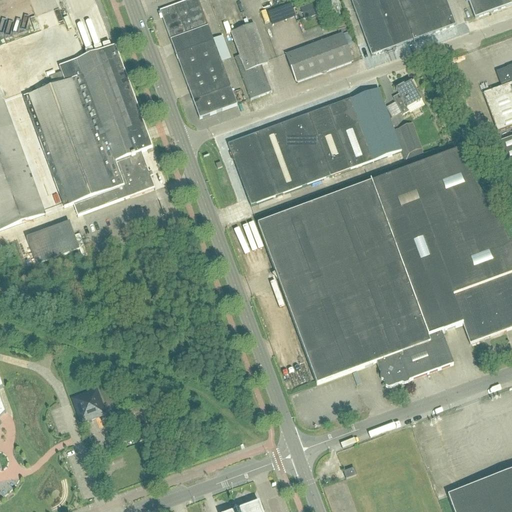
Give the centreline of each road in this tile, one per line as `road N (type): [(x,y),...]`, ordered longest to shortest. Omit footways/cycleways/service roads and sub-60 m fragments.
road 1 (residential): [(183,145),(511,23)]
road 2 (tertiary): [(295,453),(183,145)]
road 3 (unclassified): [(295,453),(511,373)]
road 4 (unclassified): [(138,511),(295,453)]
road 5 (tertiary): [(183,145),(130,0)]
